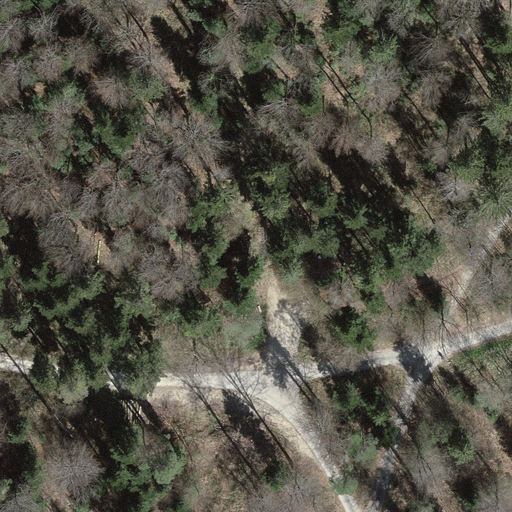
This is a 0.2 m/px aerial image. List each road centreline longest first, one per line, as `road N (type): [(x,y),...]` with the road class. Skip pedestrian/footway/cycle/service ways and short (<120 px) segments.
road 1 (track): [(511,212),(431,352),(262,377),(178,380),(88,377),(0,359)]
road 2 (unclassified): [(375,511),(394,436),(431,352)]
road 3 (track): [(262,377),(308,424),(352,511)]
